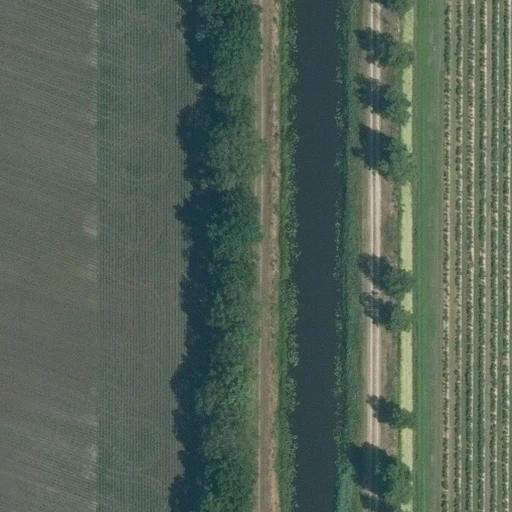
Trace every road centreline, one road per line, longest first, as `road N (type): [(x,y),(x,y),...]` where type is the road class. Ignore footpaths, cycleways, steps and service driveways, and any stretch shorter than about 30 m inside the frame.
road 1 (track): [(252,0),(258,511)]
road 2 (track): [(374,511),(377,0)]
